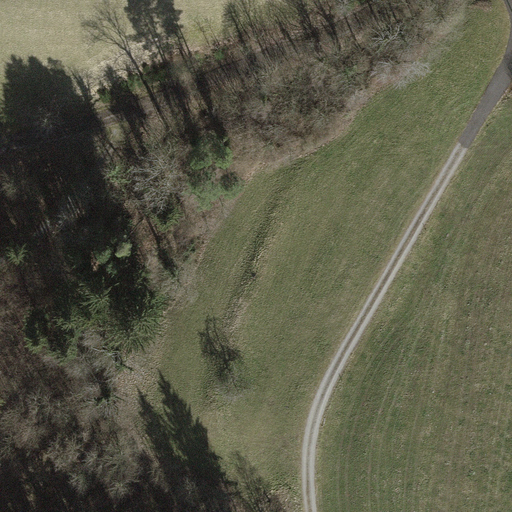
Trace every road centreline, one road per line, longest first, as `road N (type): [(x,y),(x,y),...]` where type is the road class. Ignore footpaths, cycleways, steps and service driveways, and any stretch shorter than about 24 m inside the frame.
road 1 (track): [(511,67),(323,404),(310,468),(313,511)]
road 2 (track): [(123,118),(399,0)]
road 3 (track): [(0,149),(123,118)]
